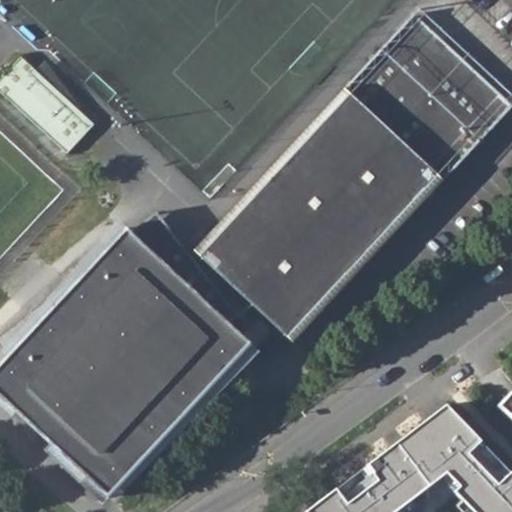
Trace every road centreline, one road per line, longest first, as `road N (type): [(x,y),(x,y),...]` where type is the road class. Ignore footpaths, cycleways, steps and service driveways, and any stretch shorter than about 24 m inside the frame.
road 1 (tertiary): [(209,511),(511,286)]
road 2 (unknown): [(146,511),(0,372)]
